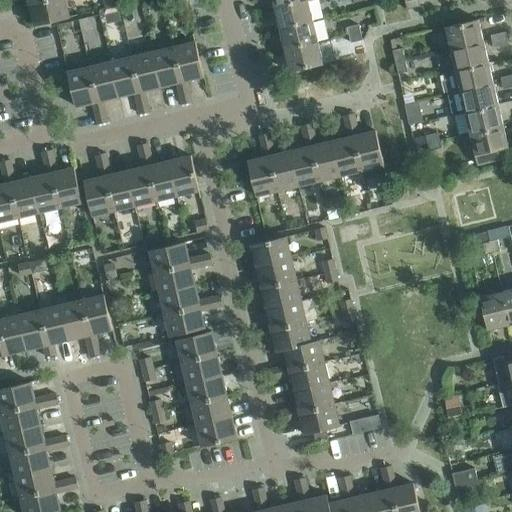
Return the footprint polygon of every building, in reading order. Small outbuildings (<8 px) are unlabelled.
[(66,0),(45,0),(30,3),(35,25),(70,17),(66,0)] [(103,0),(106,9),(117,7),(115,0),(103,0)] [(308,0),(275,8),(280,29),(314,21),(309,0),(308,0)] [(405,0),(408,9),(421,6),(419,0),(405,0)] [(445,27),(451,49),(484,41),(479,19),(445,27)] [(280,29),(285,50),(319,42),(314,21),(280,29)] [(348,27),(349,34),(361,32),(359,24),(348,27)] [(507,31),(499,33),(502,45),(509,43),(507,31)] [(361,32),(349,34),(351,43),(363,40),(361,32)] [(502,45),(499,33),(491,35),(494,47),(502,45)] [(196,41),(174,46),(183,81),(187,80),(204,76),(196,41)] [(451,49),(456,70),(489,62),(484,41),(451,49)] [(319,42),(285,50),(290,72),(324,64),(319,42)] [(174,46),(153,51),(162,86),(178,82),(180,93),(190,91),(187,80),(183,81),(174,46)] [(393,50),(396,61),(406,59),(403,48),(393,50)] [(153,51),(132,56),(141,91),(146,90),(162,86),(153,51)] [(132,56),(111,61),(120,96),(135,92),(138,103),(148,101),(146,90),(141,91),(132,56)] [(406,59),(396,61),(399,73),(408,71),(406,59)] [(111,61),(90,66),(98,101),(103,100),(120,96),(111,61)] [(449,93),(461,91),(494,83),(489,62),(456,70),(444,72),(449,93)] [(94,102),(96,113),(106,110),(103,100),(98,101),(90,66),(68,71),(76,106),(94,102)] [(511,87),(509,75),(501,77),(504,89),(511,87)] [(454,115),(466,112),(499,104),(494,83),(461,91),(449,93),(454,115)] [(190,91),(180,93),(183,104),(192,102),(190,91)] [(410,122),(424,120),(421,99),(408,101),(410,122)] [(148,101),(138,103),(141,114),(151,112),(148,101)] [(499,104),(466,112),(471,133),(504,125),(499,104)] [(106,110),(96,113),(99,124),(109,122),(106,110)] [(347,126),(357,124),(354,113),(344,115),(347,126)] [(302,125),(305,136),(315,134),(312,123),(302,125)] [(355,135),(363,170),(385,165),(376,130),(360,134),(357,124),(347,126),(349,137),(355,135)] [(504,125),(471,133),(478,164),(501,159),(499,149),(509,147),(504,125)] [(426,135),(428,143),(440,140),(438,132),(426,135)] [(260,135),(263,146),(273,144),(270,133),(260,135)] [(312,145),(321,180),(342,175),(334,140),(317,144),(315,134),(305,136),(307,147),(312,145)] [(334,140),(342,175),(363,170),(355,135),(349,137),(334,140)] [(440,140),(428,143),(430,151),(442,148),(440,140)] [(139,145),(141,156),(151,154),(149,143),(139,145)] [(263,146),(265,156),(271,155),(279,190),(300,185),(292,150),(275,154),(273,144),(263,146)] [(292,150),(300,185),(321,180),(312,145),(307,147),(292,150)] [(45,163),(55,160),(53,150),(43,152),(45,163)] [(97,155),(99,166),(109,163),(107,153),(97,155)] [(149,165),(157,200),(178,195),(170,160),(154,164),(151,154),(141,156),(144,166),(149,165)] [(170,160),(178,195),(200,190),(192,155),(170,160)] [(271,155),(265,156),(249,160),(257,196),(279,190),(271,155)] [(1,162),(3,173),(13,170),(11,159),(1,162)] [(53,172),(61,207),(83,202),(75,167),(58,171),(55,160),(45,163),(48,173),(53,172)] [(99,166),(102,176),(107,175),(115,210),(136,205),(128,170),(112,174),(109,163),(99,166)] [(128,170),(136,205),(157,200),(149,165),(144,166),(128,170)] [(3,173),(6,183),(11,182),(19,217),(40,212),(32,177),(16,181),(13,170),(3,173)] [(32,177),(40,212),(61,207),(53,172),(48,173),(32,177)] [(107,175),(102,176),(85,180),(93,215),(115,210),(107,175)] [(11,182),(6,183),(0,184),(0,221),(19,217),(11,182)] [(196,222),(198,232),(209,229),(207,219),(196,222)] [(316,229),(319,240),(329,238),(326,227),(316,229)] [(490,241),(491,241),(488,231),(466,236),(471,258),(493,253),(490,241)] [(257,266),(292,258),(287,236),(252,244),(257,266)] [(498,239),(491,241),(490,241),(493,253),(501,251),(498,239)] [(151,250),(156,272),(191,264),(190,258),(186,242),(151,250)] [(200,256),(202,266),(213,264),(211,253),(200,256)] [(156,272),(161,293),(196,285),(192,269),(202,266),(200,256),(190,258),(191,264),(156,272)] [(262,287),(297,279),(292,258),(257,266),(262,287)] [(323,261),(326,272),(336,270),(333,259),(323,261)] [(30,262),(19,264),(19,265),(22,276),(33,273),(30,263),(30,262)] [(336,270),(326,272),(328,283),(338,281),(336,270)] [(267,308),(302,300),(297,279),(262,287),(267,308)] [(161,293),(166,314),(201,305),(200,301),(196,285),(161,293)] [(511,288),(502,291),(510,325),(511,324),(511,288)] [(510,325),(502,291),(480,296),(488,330),(510,325)] [(105,294),(83,299),(91,334),(96,333),(113,329),(105,294)] [(221,295),(210,298),(212,308),(223,306),(221,295)] [(201,305),(166,314),(171,336),(206,328),(202,311),(212,308),(210,298),(200,301),(201,305)] [(83,299),(62,304),(70,339),(86,336),(89,346),(99,344),(96,333),(91,334),(83,299)] [(341,301),(344,312),(354,310),(352,299),(341,301)] [(272,329),(307,321),(302,300),(267,308),(272,329)] [(62,304),(41,309),(49,344),(44,345),(47,356),(57,354),(54,343),(70,339),(62,304)] [(41,309),(20,314),(28,349),(44,345),(49,344),(41,309)] [(354,310),(344,312),(347,323),(357,321),(354,310)] [(20,314),(0,318),(0,324),(7,354),(28,349),(20,314)] [(312,342),(312,341),(307,321),(272,329),(277,351),(285,349),(312,342)] [(177,339),(183,361),(218,353),(212,331),(177,339)] [(290,370),(325,362),(320,339),(312,341),(312,342),(285,349),(289,365),(279,367),(281,377),(291,375),(290,370)] [(99,344),(89,346),(91,357),(101,355),(99,344)] [(183,361),(188,382),(223,374),(218,353),(183,361)] [(499,386),(511,382),(511,359),(505,361),(504,356),(494,358),(500,384),(499,385),(499,386)] [(141,359),(143,370),(153,367),(151,357),(141,359)] [(295,391),(330,383),(325,362),(290,370),(291,375),(295,391)] [(153,367),(143,370),(146,381),(156,379),(153,367)] [(270,380),(281,377),(279,367),(268,370),(270,380)] [(188,382),(192,403),(228,395),(223,374),(188,382)] [(0,388),(0,406),(1,412),(37,403),(35,398),(31,381),(0,388)] [(511,382),(499,386),(504,406),(511,404),(511,382)] [(291,419),(301,417),(300,412),(335,404),(330,383),(295,391),(299,407),(288,409),(291,419)] [(46,396),(48,406),(59,403),(57,393),(46,396)] [(192,403),(197,424),(233,416),(228,395),(192,403)] [(1,412),(6,433),(41,424),(38,408),(48,406),(46,396),(35,398),(37,403),(1,412)] [(459,397),(446,399),(449,418),(462,416),(459,397)] [(151,401),(153,412),(164,410),(161,399),(151,401)] [(300,412),(301,417),(305,434),(340,426),(335,404),(300,412)] [(280,422),(291,419),(288,409),(278,412),(280,422)] [(164,410),(153,412),(156,423),(166,421),(164,410)] [(233,416),(197,424),(203,446),(238,437),(237,433),(233,416)] [(6,433),(11,454),(46,445),(45,440),(41,424),(6,433)] [(56,438),(58,448),(69,445),(67,435),(56,438)] [(11,454),(16,475),(51,466),(48,450),(58,448),(56,438),(45,440),(46,445),(11,454)] [(161,444),(164,455),(174,453),(171,442),(161,444)] [(385,478),(395,476),(392,465),(382,468),(385,478)] [(16,475),(21,496),(56,487),(55,482),(51,466),(16,475)] [(480,491),(475,467),(452,473),(458,496),(480,491)] [(340,477),(343,488),(353,486),(350,475),(340,477)] [(392,488),(397,511),(420,511),(414,483),(397,487),(395,476),(385,478),(387,489),(392,488)] [(77,477),(66,480),(68,490),(79,487),(77,477)] [(296,479),(298,490),(308,488),(306,477),(296,479)] [(56,487),(21,496),(25,511),(50,511),(62,509),(58,492),(68,490),(66,480),(55,482),(56,487)] [(350,498),(353,511),(375,511),(371,493),(355,497),(353,486),(343,488),(345,499),(350,498)] [(254,489),(256,500),(266,498),(264,487),(254,489)] [(308,511),(331,511),(329,503),(330,503),(328,494),(311,498),(308,488),(298,490),(301,501),(306,499),(308,511)] [(371,493),(375,511),(397,511),(392,488),(387,489),(371,493)] [(212,499),(214,510),(224,508),(222,497),(212,499)] [(264,509),(264,511),(286,511),(285,504),(269,508),(266,498),(256,500),(259,511),(264,509)] [(331,511),(353,511),(350,498),(345,499),(330,503),(329,503),(331,511)] [(484,506),(485,508),(496,506),(495,498),(483,501),(484,506)] [(285,504),(286,511),(308,511),(306,499),(301,501),(285,504)] [(136,502),(137,511),(142,511),(148,511),(146,500),(136,502)] [(191,511),(193,511),(190,500),(180,503),(182,511),(191,511)]
